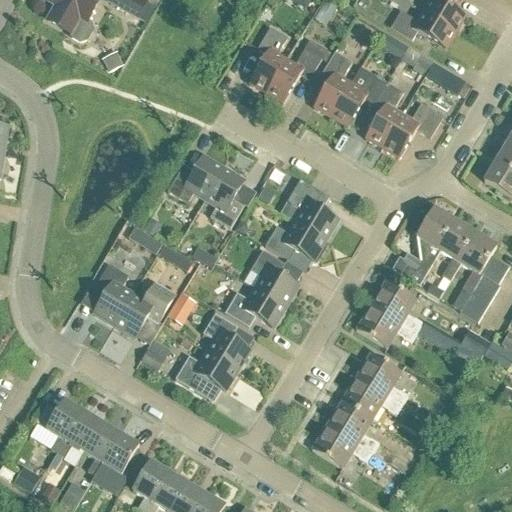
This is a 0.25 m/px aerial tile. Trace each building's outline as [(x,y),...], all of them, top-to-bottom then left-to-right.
[(90,27),(86,25),(100,0),(52,0),(49,4),(56,9),(47,23),(70,36),(70,41),(79,46),(86,44),(91,35),(90,27)] [(135,0),(111,0),(109,5),(136,21),(145,6),(135,0)] [(414,0),(426,7),(421,16),(456,36),(466,19),(454,12),(459,3),(453,0),(414,0)] [(336,12),(325,5),(318,16),(329,23),(336,12)] [(400,15),(390,32),(412,45),(417,36),(446,53),(456,36),(421,16),(416,25),(400,15)] [(265,98),(286,64),(277,58),(286,43),(270,32),(257,54),(265,59),(248,88),(265,98)] [(245,67),(254,48),(235,39),(226,58),(245,67)] [(341,44),(334,56),(322,78),(330,83),(313,112),(330,122),(351,88),(342,83),(351,67),(340,60),(347,48),(341,44)] [(286,64),(265,98),(283,108),(300,79),(308,85),(321,64),(325,66),(331,57),(309,45),(295,69),(286,64)] [(123,70),(116,56),(101,63),(108,77),(123,70)] [(70,69),(78,85),(90,79),(83,63),(70,69)] [(330,122),(348,132),(365,104),(373,109),(386,87),(385,87),(393,74),(389,71),(385,77),(379,73),(375,81),(360,72),(351,88),(330,122)] [(464,86),(449,77),(441,92),(456,100),(464,86)] [(386,87),(373,109),(382,114),(365,143),(382,153),(402,119),(393,113),(403,97),(386,87)] [(402,119),(382,153),(399,163),(416,134),(425,139),(429,142),(442,121),(421,108),(411,124),(402,119)] [(511,146),(508,144),(496,165),(511,174),(511,146)] [(204,205),(223,173),(203,161),(191,181),(180,174),(167,197),(187,209),(193,198),(204,205)] [(511,174),(496,165),(484,186),(511,202),(511,174)] [(223,173),(204,205),(216,212),(209,222),(229,234),(243,210),(233,204),(244,185),(223,173)] [(293,226),(325,246),(338,225),(321,215),(328,202),(299,185),(286,207),(300,215),(293,226)] [(263,192),(257,202),(267,208),(274,198),(263,192)] [(419,291),(439,256),(438,255),(455,226),(433,214),(416,242),(419,263),(414,259),(409,267),(399,261),(391,274),(419,291)] [(154,241),(161,230),(150,223),(143,235),(154,241)] [(240,226),(236,234),(244,240),(246,239),(247,236),(247,232),(246,229),(244,227),(240,226)] [(325,246),(293,226),(286,238),(276,231),(264,251),(288,266),(295,255),(313,266),(325,246)] [(475,238),(455,226),(438,255),(439,256),(452,263),(442,281),(450,286),(460,268),(458,267),(475,238)] [(496,251),(475,238),(458,267),(460,268),(473,276),(462,293),(471,298),(481,280),(479,279),(496,251)] [(253,293),(286,312),(298,292),(278,280),(284,269),(262,256),(250,276),(260,282),(253,293)] [(178,279),(183,268),(164,259),(159,270),(178,279)] [(485,270),(503,281),(509,271),(491,260),(485,270)] [(114,331),(133,299),(122,292),(128,282),(108,269),(94,293),(104,300),(93,318),(114,331)] [(485,270),(480,279),(499,291),(497,289),(503,281),(485,270)] [(481,280),(476,289),(494,300),(499,291),(480,279),(479,279),(481,280)] [(371,310),(417,338),(423,328),(415,323),(414,324),(407,319),(416,304),(385,286),(371,310)] [(144,305),(133,299),(114,331),(134,343),(146,323),(157,330),(175,300),(155,288),(144,305)] [(431,289),(426,296),(439,304),(443,296),(431,289)] [(494,300),(476,289),(471,298),(488,309),(494,300)] [(286,312),(253,293),(247,304),(236,298),(224,318),(248,332),(255,322),(273,333),(286,312)] [(471,298),(465,307),(483,318),(488,309),(471,298)] [(175,308),(173,311),(188,320),(195,308),(180,299),(177,304),(175,308)] [(465,307),(459,317),(477,328),(483,318),(465,307)] [(417,338),(371,310),(356,334),(386,353),(395,338),(403,342),(402,343),(411,348),(417,338)] [(206,356),(238,376),(250,355),(230,343),(236,333),(214,319),(202,339),(213,345),(206,356)] [(159,335),(148,353),(164,363),(175,345),(159,335)] [(511,337),(509,336),(501,349),(511,356),(511,337)] [(487,349),(470,340),(457,360),(475,370),(487,349)] [(443,378),(453,365),(432,348),(422,361),(443,378)] [(495,348),(486,363),(499,371),(508,356),(495,348)] [(157,376),(165,365),(147,354),(140,366),(157,376)] [(189,361),(175,384),(211,406),(219,393),(225,396),(238,376),(206,356),(199,367),(189,361)] [(356,382),(402,410),(408,400),(400,395),(399,396),(392,392),(401,377),(371,358),(356,382)] [(402,410),(356,382),(341,406),(372,425),(380,410),(388,415),(387,416),(396,421),(402,410)] [(511,396),(504,392),(499,401),(511,408),(511,396)] [(57,458),(83,416),(64,404),(46,434),(58,441),(50,454),(57,458)] [(341,406),(326,430),(373,459),(386,467),(393,457),(371,443),(370,444),(363,439),(372,425),(341,406)] [(101,427),(83,416),(57,458),(65,462),(72,450),(83,457),(101,427)] [(120,438),(101,427),(83,457),(95,464),(87,476),(94,480),(120,438)] [(373,459),(326,430),(312,454),(342,473),(351,458),(359,462),(358,463),(366,468),(365,470),(379,479),(380,477),(399,488),(405,478),(386,467),(373,459)] [(120,438),(94,480),(102,484),(109,472),(121,479),(139,449),(120,438)] [(147,511),(169,477),(150,465),(132,495),(144,502),(138,511),(147,511)] [(0,481),(9,487),(14,478),(2,471),(0,474),(0,481)] [(169,477),(147,511),(157,511),(158,511),(159,511),(172,511),(187,488),(169,477)] [(49,487),(39,504),(49,510),(59,494),(49,487)] [(187,488),(172,511),(197,511),(206,499),(187,488)] [(59,511),(73,511),(76,507),(64,499),(57,510),(59,511)] [(206,499),(197,511),(223,511),(224,510),(206,499)]
